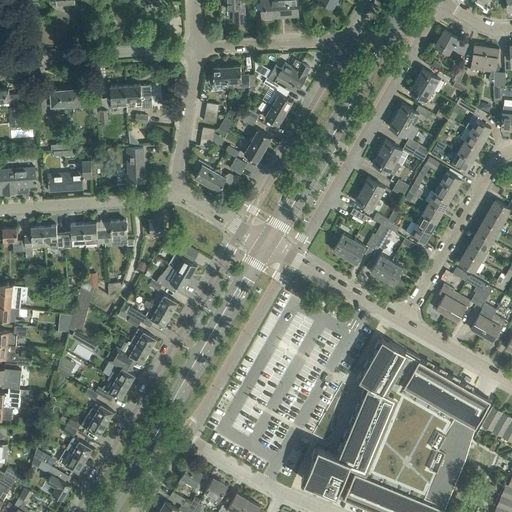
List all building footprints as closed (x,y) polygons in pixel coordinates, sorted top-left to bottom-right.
[(226,0),(225,0),(226,8),(233,8),(234,22),(245,22),(244,7),(243,7),(242,0),(226,0)] [(279,16),(277,0),(260,0),(262,17),(279,16)] [(297,0),(277,0),(279,16),(298,15),(297,0)] [(318,0),(332,8),(336,0),(318,0)] [(435,44),(444,49),(445,47),(450,49),(451,48),(464,55),(469,43),(444,28),(435,44)] [(483,69),(486,47),(474,45),(474,44),(470,67),(483,69)] [(495,70),(499,47),(498,47),(498,49),(486,47),(483,69),(491,71),(490,73),(489,75),(488,78),(489,81),(494,82),(493,86),(500,85),(506,85),(505,71),(495,70)] [(276,64),(268,77),(274,81),(277,75),(299,88),(307,74),(306,74),(310,66),(301,61),(298,67),(297,67),(296,68),(285,62),(282,67),(276,64)] [(454,78),(455,79),(459,81),(466,66),(460,64),(454,78)] [(255,73),(241,74),(240,65),(226,66),(228,88),(233,88),(233,81),(241,80),(241,82),(245,83),(249,83),(249,86),(256,86),(255,73)] [(228,88),(226,66),(212,67),(213,74),(209,74),(209,82),(222,81),(222,89),(228,88)] [(439,77),(422,68),(416,79),(433,89),(439,77)] [(274,81),(268,77),(267,76),(263,82),(274,88),(277,83),(274,81)] [(433,89),(416,79),(409,91),(426,101),(433,89)] [(466,85),(459,81),(455,79),(452,85),(463,91),(466,85)] [(141,83),(126,84),(127,100),(135,99),(136,104),(142,104),(141,83)] [(127,100),(126,84),(110,85),(111,101),(111,105),(127,104),(127,100)] [(9,88),(0,88),(0,100),(9,100),(10,123),(20,122),(20,111),(19,103),(26,103),(25,86),(18,86),(18,93),(9,94),(9,88)] [(67,112),(66,88),(59,89),(59,91),(51,92),(51,96),(46,97),(46,96),(37,96),(38,114),(67,112)] [(72,88),(66,88),(67,112),(74,112),(73,103),(82,103),(81,90),(72,90),(72,88)] [(280,92),(276,90),(269,102),(270,103),(285,112),(292,100),(280,92)] [(97,111),(96,98),(88,99),(89,112),(97,111)] [(462,98),(459,104),(471,111),(474,105),(462,98)] [(482,99),(479,105),(489,109),(491,103),(482,99)] [(207,101),(206,107),(218,109),(219,103),(207,101)] [(413,124),(419,112),(427,116),(430,110),(418,104),(415,110),(402,102),(396,114),(413,124)] [(285,112),(270,103),(268,107),(270,109),(266,116),(278,124),(285,112)] [(511,128),(511,106),(503,106),(502,111),(501,127),(511,128)] [(217,115),(218,109),(206,107),(205,113),(217,115)] [(249,107),(245,113),(256,119),(259,114),(249,107)] [(439,108),(435,114),(446,120),(449,115),(439,108)] [(29,111),(20,111),(20,122),(30,121),(29,111)] [(136,113),(135,120),(147,122),(148,115),(136,113)] [(216,122),(217,115),(205,113),(204,120),(216,122)] [(256,119),(245,113),(242,118),(253,125),(256,119)] [(406,135),(413,124),(396,114),(389,125),(406,135)] [(219,127),(226,131),(232,119),(225,115),(219,127)] [(451,127),(455,120),(451,117),(447,124),(451,127)] [(477,118),(473,125),(469,122),(466,126),(471,129),(485,137),(491,126),(477,118)] [(203,126),(202,132),(214,134),(215,128),(203,126)] [(264,148),(271,136),(258,128),(254,136),(252,135),(249,139),(264,148)] [(485,137),(471,129),(465,140),(478,148),(485,137)] [(213,140),(214,134),(202,132),(201,138),(213,140)] [(442,132),(439,139),(443,141),(447,134),(442,132)] [(213,140),(201,138),(200,144),(212,146),(213,140)] [(264,148),(249,139),(247,144),(249,145),(244,153),(257,160),(264,148)] [(385,139),(379,150),(396,160),(403,149),(385,139)] [(443,141),(439,139),(434,146),(439,148),(443,141)] [(478,148),(465,140),(459,150),(472,158),(478,148)] [(419,143),(415,148),(426,154),(429,149),(419,143)] [(228,145),(225,150),(236,156),(239,151),(228,145)] [(143,146),(127,147),(128,182),(134,182),(134,183),(136,183),(136,182),(144,182),(143,146)] [(83,178),(84,178),(92,178),(91,159),(90,147),(84,147),(85,151),(89,155),(89,159),(82,160),(82,170),(48,172),(49,190),(84,188),(83,178)] [(423,160),(426,154),(415,148),(413,153),(423,160)] [(389,172),(396,160),(379,150),(372,162),(389,172)] [(472,158),(459,150),(452,161),(466,169),(472,158)] [(429,155),(425,162),(430,165),(435,168),(439,161),(429,155)] [(247,162),(236,156),(233,162),(244,168),(247,162)] [(207,183),(216,168),(200,159),(195,169),(198,170),(195,176),(207,183)] [(35,166),(0,168),(0,161),(0,187),(0,188),(1,192),(3,192),(3,193),(17,192),(17,186),(21,186),(21,190),(29,190),(28,186),(36,185),(36,182),(37,181),(37,180),(36,180),(35,166)] [(244,168),(233,162),(230,167),(241,173),(244,168)] [(426,172),(430,165),(425,162),(421,169),(426,172)] [(226,173),(225,175),(219,172),(220,170),(216,168),(207,183),(219,190),(223,182),(229,185),(235,175),(229,171),(226,173)] [(426,172),(421,169),(417,176),(422,178),(426,172)] [(455,188),(461,178),(447,170),(441,180),(455,188)] [(385,186),(368,176),(361,188),(378,197),(385,186)] [(398,178),(395,183),(406,189),(409,184),(398,178)] [(455,188),(441,180),(435,191),(449,199),(455,188)] [(406,189),(395,183),(392,189),(403,195),(406,189)] [(413,183),(409,190),(414,193),(418,186),(413,183)] [(372,209),(378,197),(361,188),(355,199),(372,209)] [(410,200),(414,193),(409,190),(405,197),(410,200)] [(443,210),(449,199),(435,191),(429,201),(443,210)] [(504,218),(510,208),(511,208),(511,202),(510,201),(507,205),(495,198),(489,209),(504,218)] [(443,210),(429,201),(423,212),(437,220),(443,210)] [(398,203),(394,210),(399,212),(401,209),(403,205),(398,203)] [(353,207),(350,212),(364,220),(367,215),(353,207)] [(498,228),(504,218),(489,209),(483,219),(498,228)] [(395,219),(399,212),(394,210),(390,216),(389,219),(385,225),(386,226),(391,229),(396,231),(399,226),(393,223),(395,219)] [(373,218),(381,223),(385,225),(389,219),(376,211),(373,218)] [(430,231),(437,220),(423,212),(417,223),(430,231)] [(164,216),(149,217),(150,235),(155,234),(155,232),(165,232),(164,216)] [(127,232),(126,219),(111,220),(111,228),(105,229),(105,242),(112,241),(112,245),(127,244),(127,245),(134,244),(133,243),(134,243),(134,239),(127,239),(127,232)] [(492,239),(498,228),(483,219),(477,230),(492,239)] [(105,242),(105,229),(97,229),(97,221),(84,222),(85,243),(97,242),(105,242)] [(85,243),(84,222),(71,223),(71,231),(64,232),(65,245),(73,244),(85,243)] [(386,226),(385,225),(381,223),(375,233),(373,232),(366,244),(374,248),(375,245),(386,226)] [(424,242),(430,231),(417,223),(410,234),(424,242)] [(45,246),(43,224),(31,225),(31,234),(24,234),(25,239),(25,250),(26,256),(33,255),(33,247),(45,246)] [(65,245),(64,232),(57,232),(57,224),(43,224),(45,246),(65,245)] [(25,250),(25,239),(18,239),(17,226),(2,227),(3,240),(13,240),(14,251),(25,250)] [(388,240),(385,239),(391,229),(386,226),(375,245),(383,249),(388,240)] [(486,249),(492,239),(477,230),(471,240),(486,249)] [(344,256),(354,238),(342,232),(333,249),(344,256)] [(402,242),(418,252),(421,246),(405,237),(402,242)] [(197,264),(182,255),(188,244),(177,238),(171,249),(175,251),(169,263),(171,264),(190,276),(197,264)] [(366,245),(354,238),(344,256),(356,262),(366,245)] [(480,260),(486,249),(471,240),(465,251),(480,260)] [(474,270),(480,260),(465,251),(459,261),(474,270)] [(382,277),(392,260),(380,253),(370,270),(382,277)] [(140,258),(138,265),(144,267),(146,261),(140,258)] [(403,266),(392,260),(382,277),(394,284),(403,266)] [(190,276),(171,264),(166,275),(162,273),(158,278),(163,280),(161,283),(163,283),(174,291),(178,285),(183,288),(190,276)] [(470,273),(456,266),(453,272),(466,280),(470,273)] [(503,290),(507,283),(510,277),(504,273),(501,272),(494,285),(503,290)] [(92,273),(89,280),(96,283),(98,275),(92,273)] [(482,280),(470,273),(466,280),(478,287),(482,280)] [(152,277),(149,283),(159,289),(163,283),(161,283),(152,277)] [(83,279),(81,288),(93,292),(94,286),(83,279)] [(481,294),(487,283),(482,280),(478,287),(476,291),(481,294)] [(120,281),(108,282),(109,294),(121,288),(122,283),(121,283),(120,281)] [(27,285),(0,282),(0,305),(20,307),(21,307),(22,294),(27,295),(27,285)] [(448,313),(459,293),(454,290),(455,288),(444,282),(439,292),(443,294),(436,308),(437,307),(448,313)] [(493,286),(487,283),(481,294),(487,297),(493,286)] [(93,292),(81,288),(79,294),(91,298),(93,292)] [(171,313),(178,301),(165,293),(158,306),(171,313)] [(470,299),(459,293),(448,313),(458,319),(457,320),(458,320),(470,299)] [(91,298),(79,294),(78,300),(90,304),(91,298)] [(171,313),(158,306),(146,299),(143,303),(150,307),(146,315),(153,319),(164,325),(171,313)] [(90,304),(78,300),(76,306),(88,310),(90,304)] [(125,300),(120,308),(121,309),(131,314),(141,320),(149,325),(153,319),(146,315),(132,306),(133,305),(125,300)] [(19,314),(20,307),(0,305),(0,319),(10,320),(15,321),(16,314),(19,314)] [(88,310),(76,306),(74,312),(86,316),(88,310)] [(482,332),(494,313),(482,306),(471,327),(471,328),(472,326),(482,332)] [(141,320),(131,314),(121,309),(118,314),(128,320),(137,326),(141,320)] [(86,316),(74,312),(73,318),(85,322),(86,316)] [(504,319),(494,313),(482,332),(493,338),(492,340),(504,319)] [(85,322),(73,318),(71,324),(83,328),(85,322)] [(27,324),(20,324),(15,323),(14,331),(14,332),(17,332),(27,333),(27,325),(27,324)] [(138,327),(132,339),(150,350),(157,337),(143,330),(138,327)] [(0,342),(16,344),(17,332),(14,332),(14,331),(0,329),(0,342)] [(74,332),(71,337),(80,342),(83,337),(74,332)] [(318,445),(304,479),(381,511),(442,511),(456,480),(465,457),(475,425),(490,399),(382,337),(359,377),(368,382),(338,454),(318,445)] [(142,362),(150,350),(132,339),(126,350),(117,345),(112,352),(133,364),(136,358),(142,362)] [(15,351),(15,350),(16,344),(0,342),(0,356),(6,357),(5,360),(17,361),(17,363),(29,364),(30,357),(19,355),(19,352),(15,351)] [(129,370),(133,364),(112,352),(108,359),(116,364),(110,376),(115,378),(128,386),(135,374),(129,370)] [(23,379),(18,379),(19,377),(4,375),(5,367),(0,366),(0,381),(9,382),(8,387),(17,388),(18,384),(22,385),(23,379)] [(128,386),(115,378),(108,391),(121,398),(128,386)] [(21,388),(17,388),(8,387),(8,393),(5,392),(0,391),(0,405),(12,406),(20,407),(21,388)] [(98,393),(88,387),(85,393),(95,399),(98,393)] [(107,423),(114,410),(101,403),(97,409),(91,406),(88,412),(94,415),(107,423)] [(492,430),(502,411),(492,406),(493,404),(493,403),(481,424),(492,430)] [(11,418),(12,406),(0,405),(0,418),(2,419),(2,418),(11,418)] [(502,436),(511,417),(502,411),(492,430),(502,436)] [(107,423),(94,415),(88,412),(81,424),(100,435),(107,423)] [(39,426),(40,418),(20,416),(19,424),(39,426)] [(511,417),(502,436),(511,441),(511,417)] [(70,418),(67,424),(77,430),(80,424),(70,418)] [(0,434),(7,435),(8,424),(0,423),(0,434)] [(77,430),(67,424),(64,430),(73,435),(77,430)] [(66,448),(73,452),(85,459),(93,447),(74,436),(66,448)] [(78,471),(85,459),(73,452),(66,464),(78,471)] [(32,461),(38,464),(41,458),(34,454),(32,461)] [(60,460),(49,454),(45,460),(56,467),(60,460)] [(38,464),(48,470),(52,464),(50,464),(46,461),(41,458),(38,464)] [(194,484),(202,471),(188,463),(181,476),(177,483),(183,486),(187,480),(194,484)] [(7,467),(4,472),(25,485),(27,478),(7,467)] [(15,479),(4,473),(0,479),(0,506),(4,500),(3,500),(15,479)] [(71,484),(56,475),(52,473),(49,479),(53,481),(48,490),(63,498),(71,484)] [(219,498),(227,485),(213,477),(203,493),(209,497),(208,498),(216,503),(219,498)] [(511,498),(511,485),(509,484),(506,483),(501,494),(511,498)] [(32,489),(25,485),(12,507),(10,511),(12,511),(27,511),(20,507),(22,503),(24,504),(27,499),(26,499),(32,489)] [(186,498),(173,490),(169,496),(182,504),(186,498)] [(35,491),(32,495),(49,505),(51,500),(35,491)] [(230,511),(240,511),(248,498),(237,491),(226,509),(230,511)] [(511,511),(511,498),(501,494),(497,505),(511,511)] [(188,507),(191,509),(194,510),(200,498),(194,495),(188,507)] [(255,511),(260,505),(248,498),(240,511),(255,511)] [(176,511),(179,509),(165,501),(158,511),(176,511)]
